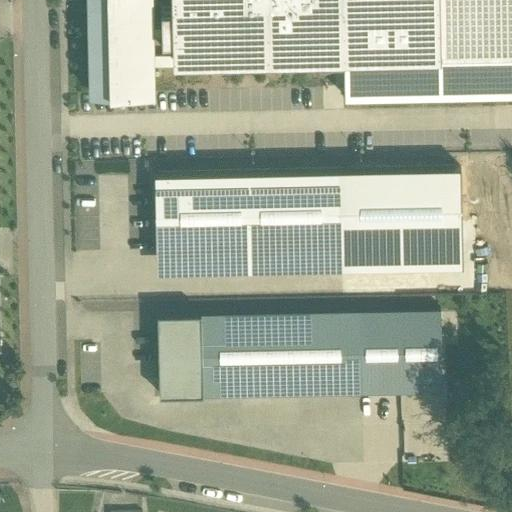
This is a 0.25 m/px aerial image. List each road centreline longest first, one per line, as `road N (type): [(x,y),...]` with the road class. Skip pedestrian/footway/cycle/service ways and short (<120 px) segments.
road 1 (residential): [(40,454),(37,0)]
road 2 (residential): [(356,511),(40,454)]
